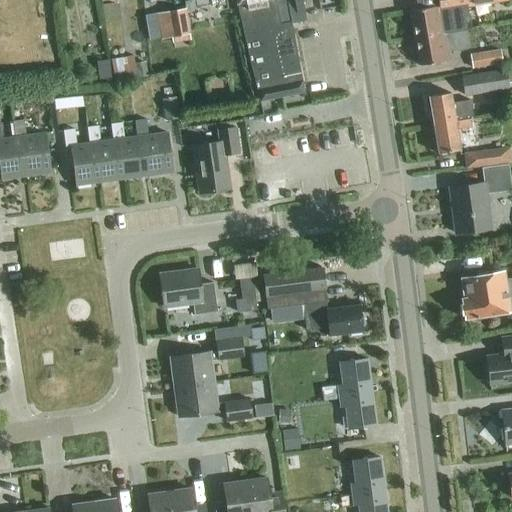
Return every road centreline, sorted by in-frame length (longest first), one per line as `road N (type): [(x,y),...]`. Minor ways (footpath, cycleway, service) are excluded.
road 1 (residential): [(394,205),(144,243),(117,270),(136,418)]
road 2 (tertiary): [(431,511),(394,205)]
road 3 (tertiary): [(394,205),(361,0)]
road 4 (residential): [(136,418),(142,457),(263,441)]
road 5 (residential): [(25,434),(0,283)]
